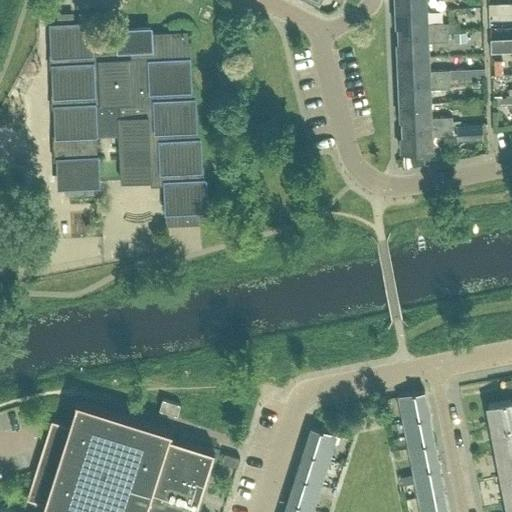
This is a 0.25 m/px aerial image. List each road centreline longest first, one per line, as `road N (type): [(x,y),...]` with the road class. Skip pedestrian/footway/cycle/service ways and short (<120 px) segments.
road 1 (residential): [(321,36),(349,142),(375,184),(431,184),(511,169)]
road 2 (residential): [(260,511),(288,418),(314,388),(442,363)]
road 3 (residential): [(442,363),(466,511)]
